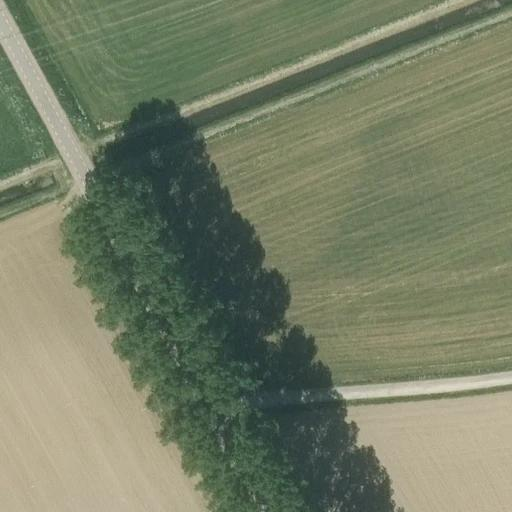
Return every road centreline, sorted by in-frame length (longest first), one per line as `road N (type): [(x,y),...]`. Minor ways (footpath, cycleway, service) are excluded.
road 1 (tertiary): [(270,511),(0,20)]
road 2 (unknown): [(211,403),(511,379)]
